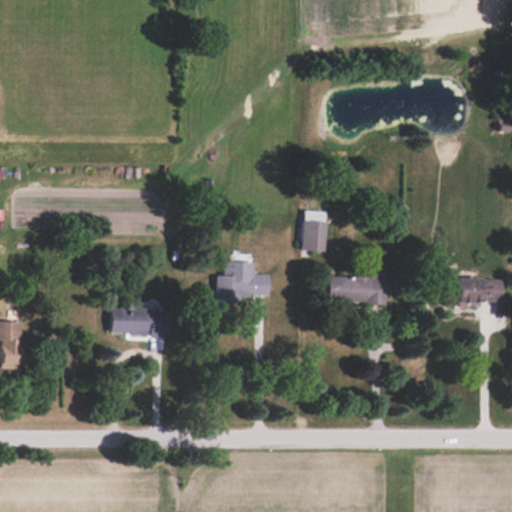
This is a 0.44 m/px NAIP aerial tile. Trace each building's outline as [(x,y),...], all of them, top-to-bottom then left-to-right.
[(323,211),(300,210),(299,250),(321,250),(323,211)] [(265,274),(250,274),(250,261),(220,261),(220,275),(213,275),(212,304),(232,304),(232,295),(265,296),(265,274)] [(322,274),(321,302),(382,303),(382,275),(322,274)] [(497,278),(452,278),(452,302),(498,302),(497,278)] [(107,307),(107,333),(163,334),(164,308),(107,307)] [(17,321),(0,320),(0,367),(16,368),(17,321)]
